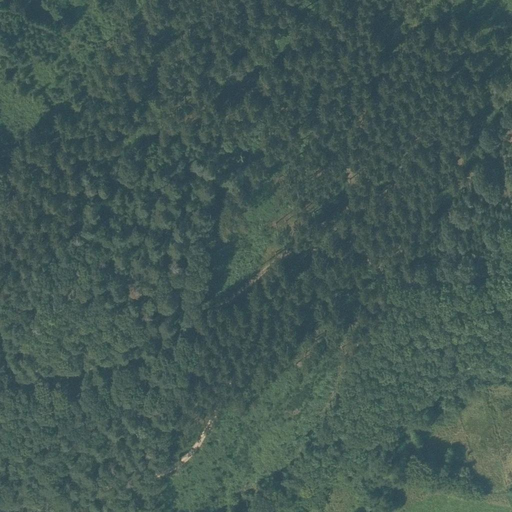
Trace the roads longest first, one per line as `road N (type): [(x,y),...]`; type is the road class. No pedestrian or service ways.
road 1 (track): [(30,511),(178,461),(256,348),(311,290),(314,231)]
road 2 (track): [(314,231),(161,336),(33,358),(11,350),(0,323)]
road 3 (track): [(511,352),(404,403),(273,511)]
road 4 (track): [(511,238),(478,253),(388,264),(339,225),(314,231)]
